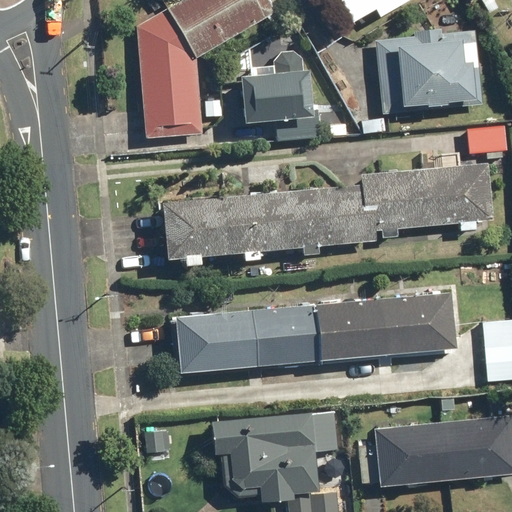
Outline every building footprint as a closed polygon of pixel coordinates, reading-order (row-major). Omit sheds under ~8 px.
[(182,0),(138,26),(144,137),(203,134),(198,57),(268,16),(271,21),(296,7),(291,0),(182,0)] [(336,0),(349,22),(370,10),(374,17),(405,0),(336,0)] [(414,36),(375,40),(381,111),(480,102),(474,31),(440,34),(439,27),(414,30),(414,36)] [(275,73),(235,76),(238,122),(274,120),(275,140),(321,137),(319,108),(307,109),(304,59),(294,50),(282,51),(274,59),(275,73)] [(504,124),(466,127),(468,153),(507,149),(504,124)] [(485,161),(355,173),(356,184),(157,201),(162,259),(373,240),(372,230),(490,219),(485,161)] [(449,292),(172,314),(176,369),(453,347),(449,292)] [(511,318),(482,320),(487,379),(511,377),(511,318)] [(329,410),(209,421),(212,454),(217,453),(220,483),(233,495),(256,493),(256,501),(281,499),(281,511),(332,511),(330,491),(315,492),(312,451),(333,449),(329,410)] [(511,420),(511,416),(371,428),(372,445),(354,447),(357,483),(375,482),(376,485),(511,473),(511,420)]
